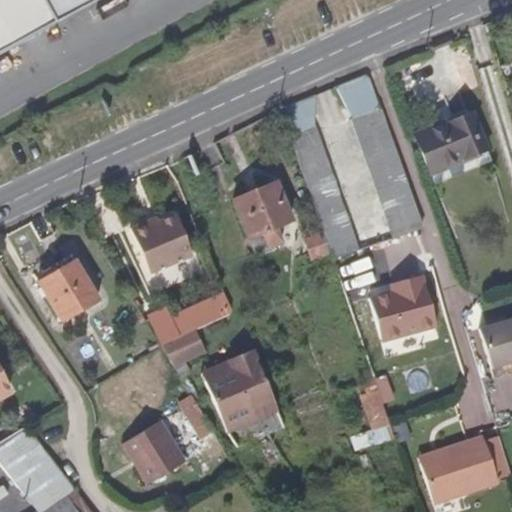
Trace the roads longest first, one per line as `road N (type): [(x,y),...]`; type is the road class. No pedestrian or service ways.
road 1 (tertiary): [(451,0),(0,209)]
road 2 (unknown): [(339,53),(394,131),(418,185),(484,417)]
